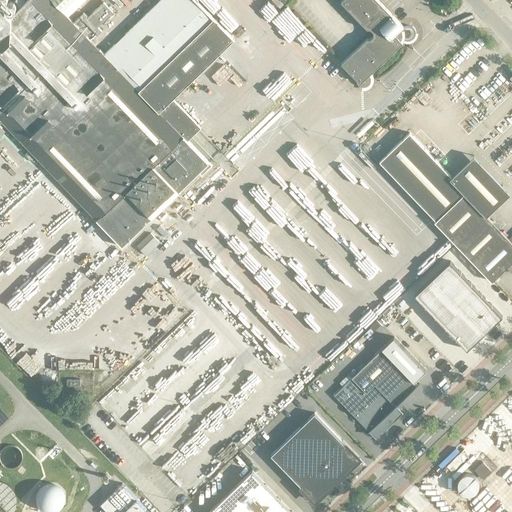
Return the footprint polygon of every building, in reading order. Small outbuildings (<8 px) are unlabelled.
[(210,161),(204,156),(189,139),(201,128),(172,98),(233,39),(214,19),(195,0),(159,0),(104,54),(91,40),(101,31),(97,27),(116,9),(110,3),(107,6),(103,2),(88,17),(83,12),(74,21),(68,16),(84,0),(25,0),(11,14),(0,2),(0,124),(2,122),(30,150),(25,155),(30,160),(31,158),(34,162),(38,158),(123,246),(199,172),(202,175),(212,166),(209,162),(210,161)] [(123,13),(126,9),(117,0),(113,4),(123,13)] [(342,0),(341,1),(367,28),(368,28),(371,29),(372,29),(373,31),(373,32),(373,35),(373,36),(371,38),(370,38),(368,39),(366,39),(341,63),(360,83),(361,83),(365,87),(366,87),(367,86),(368,86),(369,85),(370,84),(370,83),(370,82),(371,80),(370,79),(370,77),(370,76),(369,75),(404,40),(405,41),(406,41),(407,41),(408,41),(409,41),(411,40),(412,39),(413,39),(414,38),(414,37),(415,36),(415,35),(415,34),(416,33),(416,32),(415,31),(415,30),(414,29),(414,28),(413,27),(412,26),(411,26),(410,25),(409,25),(408,25),(407,25),(405,25),(404,26),(403,26),(377,0),(342,0)] [(281,4),(275,10),(283,17),(289,10),(281,4)] [(309,52),(321,65),(330,57),(318,44),(309,52)] [(223,108),(244,87),(225,69),(211,84),(224,96),(217,103),(223,108)] [(474,263),(488,278),(491,281),(511,261),(511,235),(508,239),(486,216),(510,193),(474,155),(452,177),(409,132),(379,161),(436,220),(435,222),(474,263)] [(225,144),(229,149),(237,143),(233,138),(225,144)] [(150,232),(136,246),(146,255),(159,242),(150,232)] [(415,294),(467,349),(502,316),(450,261),(415,294)] [(395,406),(418,385),(414,381),(426,369),(394,336),(334,396),(376,439),(379,436),(398,417),(398,409),(395,406)] [(95,347),(79,346),(78,375),(94,375),(95,347)] [(358,458),(314,413),(271,455),(314,500),(315,501),(359,458),(358,457),(358,458)] [(144,453),(153,462),(169,446),(161,438),(144,453)] [(7,468),(9,468),(10,468),(12,468),(13,468),(15,467),(16,467),(17,466),(18,465),(19,464),(20,463),(21,461),(21,460),(22,458),(22,457),(22,455),(22,454),(21,452),(20,451),(20,450),(19,449),(18,448),(16,447),(15,446),(14,446),(12,445),(11,445),(9,445),(8,446),(6,446),(5,447),(4,447),(3,448),(2,449),(1,450),(1,451),(0,451),(0,461),(0,462),(1,464),(2,465),(3,465),(3,466),(5,467),(6,467),(7,468)] [(479,474),(477,477),(478,480),(479,481),(482,478),(483,478),(491,470),(483,462),(474,470),(479,474)] [(292,511),(252,470),(208,511),(292,511)] [(0,511),(13,511),(14,511),(15,509),(15,508),(16,507),(16,506),(16,505),(16,503),(16,501),(16,499),(16,498),(16,497),(15,495),(15,494),(14,493),(13,491),(12,489),(11,488),(10,487),(10,486),(8,485),(6,484),(5,483),(4,482),(1,481),(0,481),(0,511)] [(142,511),(147,508),(123,483),(100,505),(107,511),(142,511)] [(39,502),(40,506),(43,509),(46,511),(50,511),(54,511),(58,509),(61,506),(63,503),(63,499),(62,495),(60,491),(57,489),(53,487),(49,487),(45,488),(42,491),(40,494),(38,498),(39,502)] [(189,498),(180,507),(184,511),(194,503),(189,498)]
